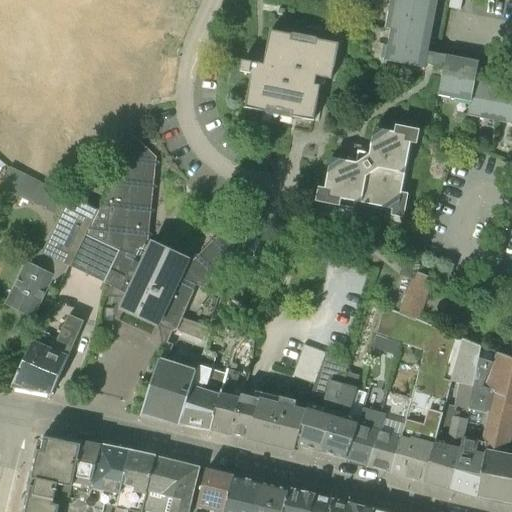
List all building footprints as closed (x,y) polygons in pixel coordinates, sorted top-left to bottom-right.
[(39,0),(0,0),(0,33),(22,42),(39,0)] [(151,0),(94,0),(64,51),(108,73),(151,0)] [(428,28),(428,25),(423,24),(426,7),(391,1),(387,20),(428,28)] [(424,47),(428,28),(387,20),(385,29),(391,30),(389,41),(424,47)] [(336,80),(338,45),(271,31),(264,65),(257,64),(242,61),(240,72),(252,74),(246,108),(313,121),(322,77),(336,80)] [(444,68),(445,61),(431,58),(422,57),(424,47),(389,41),(385,61),(424,69),(425,65),(429,66),(444,68)] [(462,100),(470,61),(467,60),(466,65),(445,61),(444,68),(439,96),(462,100)] [(483,120),(490,84),(475,81),(479,62),(470,61),(462,100),(470,102),(467,117),(483,120)] [(506,124),(511,95),(511,88),(490,84),(483,120),(506,124)] [(406,174),(411,142),(405,141),(406,135),(374,129),(370,154),(358,152),(356,163),(331,158),(324,196),(398,211),(400,194),(405,174),(406,174)] [(150,246),(146,245),(155,159),(134,138),(135,137),(134,137),(97,210),(69,266),(127,295),(121,308),(159,327),(158,329),(161,338),(161,347),(168,344),(171,333),(176,330),(208,343),(213,330),(182,318),(197,286),(221,295),(235,258),(240,240),(228,228),(191,266),(187,264),(188,260),(152,243),(150,246)] [(60,210),(69,188),(11,165),(3,187),(60,210)] [(97,210),(70,197),(60,218),(42,254),(56,261),(52,270),(64,276),(69,266),(97,210)] [(270,240),(245,229),(242,239),(240,238),(240,240),(235,258),(258,268),(270,240)] [(280,257),(286,244),(275,240),(269,253),(280,257)] [(33,316),(53,275),(29,262),(9,304),(33,316)] [(417,273),(415,272),(400,314),(416,320),(427,291),(423,290),(429,277),(417,273)] [(456,336),(416,320),(400,314),(382,307),(374,334),(423,351),(413,393),(446,402),(452,383),(444,381),(456,336)] [(52,395),(84,321),(69,315),(58,340),(40,331),(34,341),(33,341),(12,387),(52,395)] [(483,347),(481,346),(463,339),(452,383),(459,384),(456,407),(446,405),(443,414),(424,482),(450,490),(469,425),(483,347)] [(315,385),(317,377),(325,353),(305,345),(293,376),(315,385)] [(321,452),(342,384),(345,373),(344,372),(347,360),(325,353),(317,377),(315,385),(309,404),(296,444),(321,452)] [(511,504),(511,456),(506,455),(511,429),(511,359),(497,353),(483,388),(496,394),(487,443),(476,498),(511,504)] [(181,425),(203,355),(196,376),(179,370),(183,362),(164,355),(139,417),(181,426),(181,425)] [(212,431),(227,375),(211,370),(215,358),(203,355),(181,425),(210,431),(211,431),(212,431)] [(241,367),(237,366),(230,364),(227,375),(212,431),(232,436),(244,395),(242,394),(241,398),(233,396),(239,375),(238,374),(241,367)] [(345,459),(359,418),(351,416),(359,389),(342,384),(321,452),(345,459)] [(263,443),(277,397),(256,392),(254,397),(251,397),(244,395),(232,436),(241,438),(263,443)] [(295,451),(296,444),(309,404),(277,397),(263,443),(295,451)] [(378,429),(382,414),(362,409),(361,419),(359,418),(345,459),(368,466),(378,429)] [(424,482),(443,414),(429,410),(425,426),(407,421),(402,438),(391,473),(424,482)] [(482,428),(469,425),(450,490),(476,498),(487,443),(479,441),(482,428)] [(391,473),(402,438),(380,433),(381,430),(378,429),(368,466),(391,473)] [(70,486),(80,441),(47,434),(43,450),(38,449),(32,478),(65,484),(70,486)] [(91,491),(98,445),(80,441),(70,486),(65,484),(62,504),(65,504),(63,511),(64,511),(66,503),(70,503),(74,500),(80,495),(81,489),(91,491)] [(100,446),(98,445),(91,491),(81,489),(80,495),(74,500),(70,503),(66,503),(64,511),(86,511),(89,498),(116,504),(129,451),(101,445),(100,446)] [(129,511),(142,511),(155,457),(129,451),(116,504),(89,498),(86,511),(111,511),(113,506),(117,507),(119,502),(131,505),(129,511)] [(188,511),(200,468),(155,457),(142,511),(148,492),(162,495),(162,496),(173,498),(169,511),(188,511)] [(224,511),(234,476),(207,469),(196,511),(224,511)] [(253,511),(261,483),(234,476),(224,511),(253,511)] [(59,511),(62,504),(65,484),(32,478),(24,511),(59,511)] [(283,511),(289,490),(261,483),(253,511),(283,511)] [(312,511),(316,497),(289,490),(283,511),(312,511)] [(332,511),(335,501),(316,497),(312,511),(332,511)] [(374,511),(375,511),(335,501),(332,511),(374,511)]
